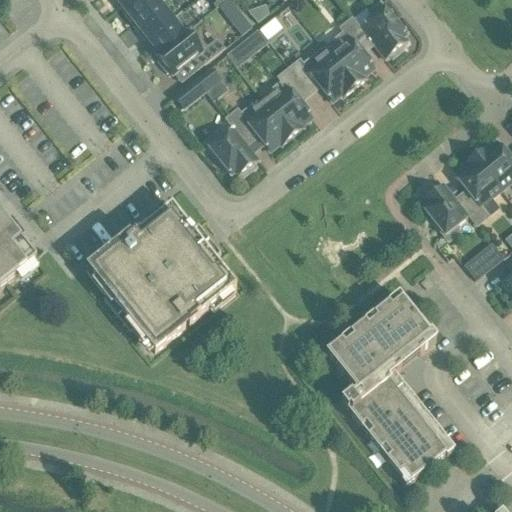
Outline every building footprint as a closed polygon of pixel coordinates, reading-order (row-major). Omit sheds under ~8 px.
[(121,10),(133,0),(109,0),(116,8),(118,7),(121,10)] [(132,28),(164,2),(162,0),(133,0),(121,10),(124,14),(122,15),(132,28)] [(146,42),(171,23),(159,7),(164,3),(164,2),(132,28),(141,40),(143,39),(146,42)] [(360,33),(368,43),(385,64),(390,60),(392,63),(404,53),(403,50),(407,47),(404,42),(405,40),(380,8),(369,17),(373,22),(360,33)] [(213,12),(206,19),(227,41),(234,34),(213,12)] [(241,39),(249,32),(251,31),(242,19),(240,20),(232,27),(241,39)] [(156,60),(192,32),(191,31),(183,38),(171,23),(146,42),(149,46),(147,47),(157,59),(156,59),(156,60)] [(368,43),(360,33),(359,33),(351,24),(341,32),(344,36),(335,44),(339,49),(327,58),(355,92),(366,84),(364,81),(374,73),(357,52),(368,43)] [(192,32),(156,60),(159,63),(157,65),(167,77),(169,76),(172,80),(192,63),(200,72),(224,53),(217,43),(207,51),(192,32)] [(299,66),(289,74),(305,94),(315,86),(332,107),(342,99),(344,101),(355,92),(327,58),(323,53),(312,63),(303,70),(299,66)] [(210,74),(196,85),(205,96),(219,85),(210,74)] [(295,101),(305,94),(289,74),(279,82),(282,86),(273,93),(277,98),(265,108),(292,142),(303,133),(301,131),(312,123),(295,101)] [(183,114),(205,96),(196,85),(174,102),(183,114)] [(281,151),(292,142),(265,108),(253,117),(249,112),(240,120),(237,115),(227,123),(234,133),(233,133),(242,144),(252,135),(269,157),(280,148),(281,151)] [(241,144),(242,144),(233,133),(219,144),(215,139),(205,148),(230,180),(232,179),(236,183),(241,179),(243,182),(255,172),(253,169),(258,166),(241,144)] [(71,146),(52,161),(63,174),(81,158),(71,146)] [(511,165),(497,146),(486,155),(484,152),(473,161),(501,195),(511,185),(511,165)] [(490,204),(501,195),(473,161),(463,170),(464,172),(454,180),(471,202),(460,210),(469,221),(470,220),(477,229),(497,213),(490,204)] [(469,221),(460,210),(460,211),(443,190),(438,193),(436,191),(424,201),(425,203),(421,207),(424,212),(423,213),(448,245),(459,237),(455,232),(469,221)] [(210,260),(171,211),(89,275),(154,357),(236,292),(210,260)] [(0,219),(0,292),(36,264),(0,219)] [(511,279),(502,288),(511,299),(511,279)] [(435,346),(430,339),(428,341),(398,303),(326,360),(356,398),(351,402),(350,401),(340,409),(347,418),(349,416),(350,417),(349,418),(407,490),(445,460),(446,462),(453,456),(392,381),(435,346)]
